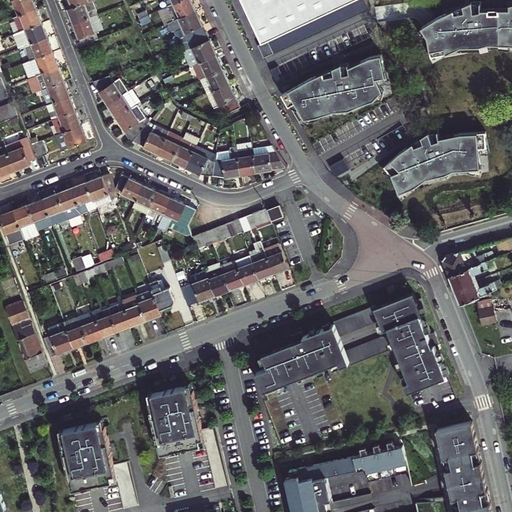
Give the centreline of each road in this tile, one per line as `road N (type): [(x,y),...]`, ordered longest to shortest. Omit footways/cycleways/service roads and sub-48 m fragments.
road 1 (residential): [(412,252),(431,272),(473,372),(508,511)]
road 2 (residential): [(0,413),(221,328)]
road 3 (residential): [(109,153),(231,199),(307,172)]
road 4 (residential): [(221,328),(412,252)]
road 5 (residential): [(217,0),(307,172)]
road 6 (unknown): [(307,172),(389,122),(389,103),(346,37)]
road 7 (residential): [(221,328),(264,511)]
road 8 (residential): [(47,0),(109,153)]
road 9 (residential): [(307,172),(349,212),(412,252)]
